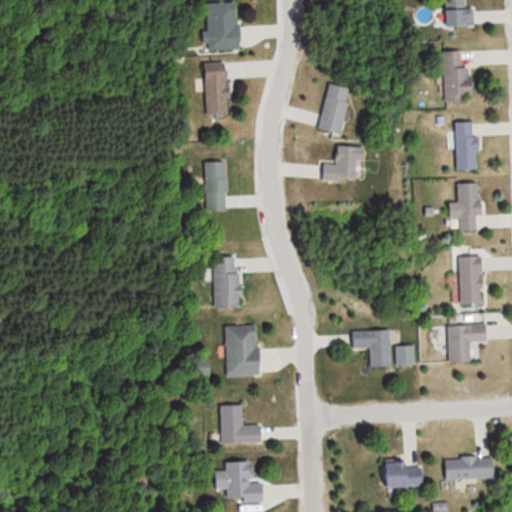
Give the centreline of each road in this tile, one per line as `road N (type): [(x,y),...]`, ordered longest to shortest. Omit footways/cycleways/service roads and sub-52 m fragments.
road 1 (residential): [(311,511),(303,313),(278,237),(269,151),(289,0)]
road 2 (residential): [(308,418),(511,403)]
